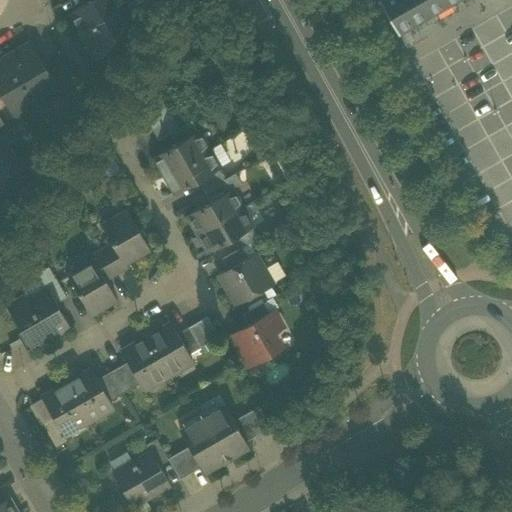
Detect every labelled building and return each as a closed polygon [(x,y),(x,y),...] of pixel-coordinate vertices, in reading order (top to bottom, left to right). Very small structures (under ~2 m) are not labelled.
[(92,0),(69,14),(79,32),(126,5),(122,0),(92,0)] [(421,18),(422,19),(456,0),(378,0),(391,23),(402,16),(407,25),(421,18)] [(456,0),(422,19),(398,33),(406,47),(433,32),(429,25),(472,0),(456,0)] [(130,12),(126,5),(79,32),(87,45),(81,49),(88,62),(101,55),(130,12)] [(402,16),(391,23),(398,33),(422,19),(421,18),(407,25),(402,16)] [(7,91),(21,114),(59,92),(30,42),(0,59),(0,94),(0,95),(1,95),(7,91)] [(139,109),(145,120),(166,107),(160,97),(139,109)] [(145,120),(151,130),(172,117),(166,107),(145,120)] [(157,140),(170,133),(178,128),(172,117),(151,130),(157,140)] [(191,121),(178,128),(170,133),(176,143),(197,131),(191,121)] [(151,157),(162,176),(209,149),(198,130),(197,131),(176,143),(151,157)] [(0,191),(4,189),(0,181),(0,174),(11,168),(0,149),(0,191)] [(220,167),(209,149),(162,176),(173,195),(197,180),(217,169),(220,167)] [(13,172),(11,168),(0,174),(0,181),(4,189),(0,191),(0,196),(10,191),(2,179),(13,172)] [(229,190),(224,180),(217,169),(197,180),(203,191),(209,201),(229,190)] [(185,215),(196,234),(243,207),(232,188),(229,190),(209,201),(185,215)] [(253,226),(243,207),(196,234),(207,253),(231,239),(251,227),(253,226)] [(110,242),(122,264),(124,263),(149,248),(127,211),(101,226),(110,242)] [(231,239),(237,249),(257,238),(251,227),(231,239)] [(110,242),(100,248),(115,274),(127,267),(124,263),(122,264),(110,242)] [(105,280),(115,274),(100,248),(89,255),(93,261),(94,261),(105,280)] [(243,260),(237,249),(217,261),(223,272),(243,260)] [(219,274),(236,303),(271,283),(270,281),(266,283),(261,274),(264,272),(254,254),(243,260),(223,272),(219,274)] [(68,276),(89,314),(116,299),(105,280),(94,261),(93,261),(68,276)] [(37,273),(43,283),(54,277),(48,266),(37,272),(37,273)] [(21,289),(25,295),(25,294),(28,298),(46,288),(43,283),(37,273),(37,272),(21,289)] [(270,281),(264,272),(261,274),(266,283),(270,281)] [(47,287),(56,304),(66,297),(54,277),(43,283),(46,288),(47,287)] [(47,287),(46,288),(28,298),(25,294),(25,295),(7,305),(17,323),(16,323),(30,349),(69,326),(56,304),(47,287)] [(244,313),(250,323),(272,310),(266,300),(244,313)] [(17,323),(7,305),(6,306),(16,323),(17,323)] [(231,335),(249,366),(270,354),(267,348),(277,342),(272,333),(282,327),(272,310),(250,323),(231,335)] [(207,317),(197,322),(209,343),(219,337),(214,330),(207,317)] [(199,348),(209,343),(197,322),(187,328),(199,348)] [(171,323),(146,337),(167,374),(192,360),(188,354),(177,334),(171,323)] [(188,354),(199,348),(187,328),(177,334),(188,354)] [(141,389),(167,374),(146,337),(120,352),(126,362),(139,384),(141,389)] [(280,348),(277,342),(267,348),(270,354),(280,348)] [(17,345),(0,352),(0,361),(5,373),(26,364),(17,345)] [(126,362),(109,372),(122,394),(139,384),(126,362)] [(91,369),(66,383),(87,420),(112,406),(109,401),(97,379),(91,369)] [(109,401),(122,394),(109,372),(97,379),(109,401)] [(63,434),(87,420),(66,383),(41,398),(53,419),(62,434),(63,434)] [(31,404),(43,425),(53,419),(41,398),(31,404)] [(202,471),(203,473),(248,447),(247,444),(235,424),(225,406),(179,432),(189,449),(202,471)] [(235,424),(247,444),(272,430),(260,409),(235,424)] [(62,434),(53,419),(43,425),(56,447),(67,440),(63,434),(62,434)] [(158,466),(169,460),(156,439),(145,445),(149,451),(158,466)] [(189,449),(169,460),(182,483),(202,471),(189,449)] [(112,472),(132,507),(169,486),(158,466),(149,451),(132,461),(134,463),(115,474),(114,471),(112,472)] [(132,461),(114,471),(115,474),(134,463),(132,461)] [(0,511),(16,511),(8,498),(0,502),(0,511)]
